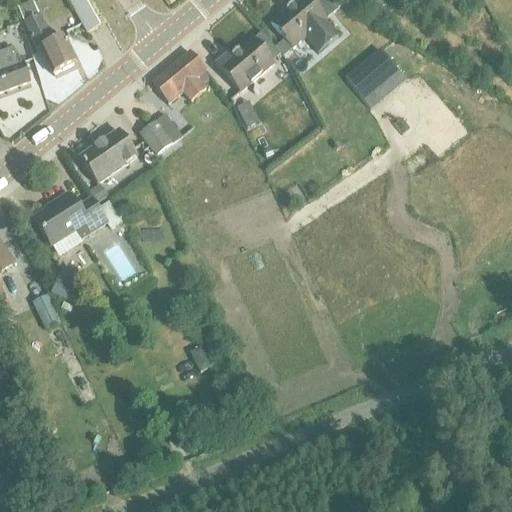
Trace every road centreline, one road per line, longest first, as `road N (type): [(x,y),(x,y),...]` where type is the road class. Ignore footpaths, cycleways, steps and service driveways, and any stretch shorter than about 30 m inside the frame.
road 1 (unclassified): [(120,511),(511,348)]
road 2 (tertiary): [(0,183),(166,38)]
